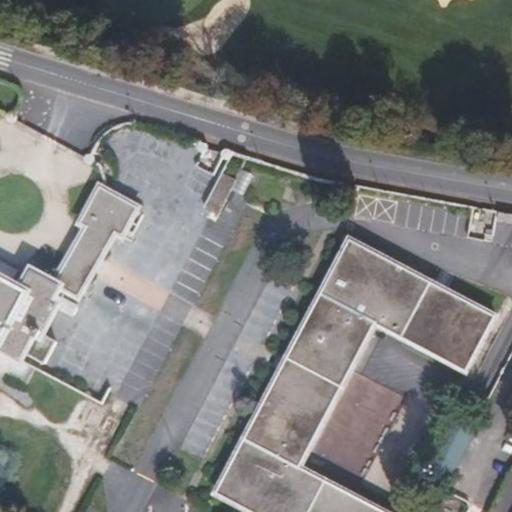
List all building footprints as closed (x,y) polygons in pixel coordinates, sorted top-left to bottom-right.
[(217,213),(238,183),(226,174),(205,204),(217,213)] [(0,362),(15,371),(22,360),(34,366),(44,348),(34,342),(50,312),(62,319),(106,241),(112,244),(133,208),(98,189),(77,224),(83,228),(52,284),(32,273),(22,290),(0,278),(0,362)] [(499,321),(354,245),(220,498),(245,511),(379,511),(304,473),(380,330),(470,377),(499,321)] [(411,392),(389,448),(422,460),(443,405),(411,392)] [(188,511),(188,503),(164,504),(164,511),(188,511)]
